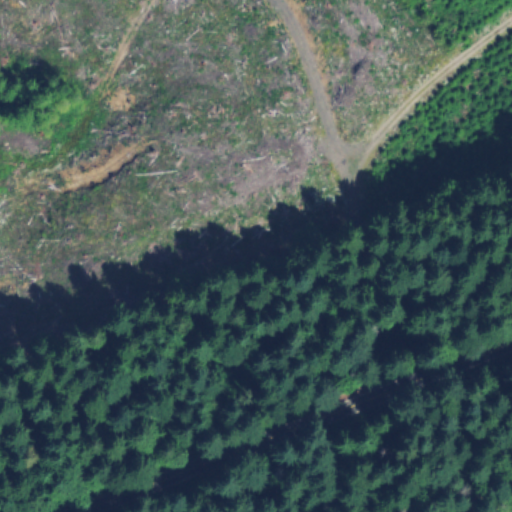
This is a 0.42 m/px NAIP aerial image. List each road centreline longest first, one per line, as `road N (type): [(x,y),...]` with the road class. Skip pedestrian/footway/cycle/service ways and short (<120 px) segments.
road 1 (track): [(315,415),(350,358),(347,162),(387,112),(511,20)]
road 2 (tertiary): [(511,339),(75,511)]
road 3 (track): [(347,162),(295,29),(274,0)]
